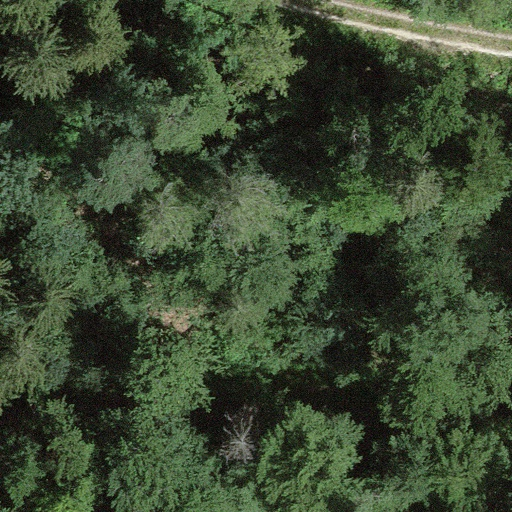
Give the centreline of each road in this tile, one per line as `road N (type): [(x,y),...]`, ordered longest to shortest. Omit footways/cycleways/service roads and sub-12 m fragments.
road 1 (track): [(511,382),(421,374),(0,390)]
road 2 (track): [(511,38),(294,0)]
